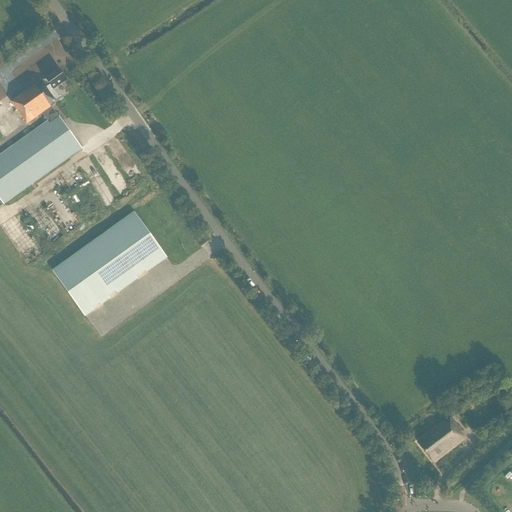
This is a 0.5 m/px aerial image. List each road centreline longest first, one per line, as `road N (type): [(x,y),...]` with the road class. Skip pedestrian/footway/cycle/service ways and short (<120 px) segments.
road 1 (unclassified): [(47,0),(381,440),(396,468),(401,507)]
road 2 (track): [(132,116),(45,191),(4,219),(0,213)]
